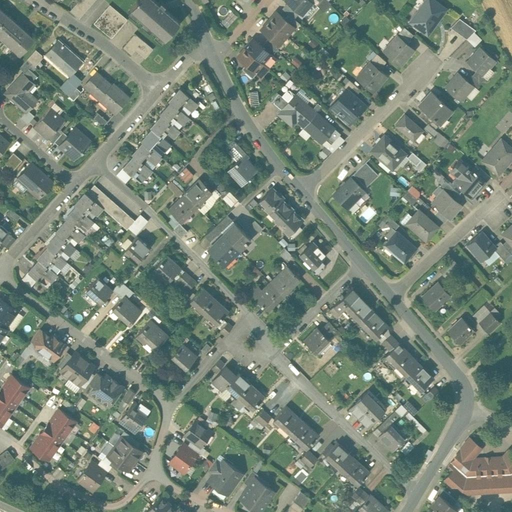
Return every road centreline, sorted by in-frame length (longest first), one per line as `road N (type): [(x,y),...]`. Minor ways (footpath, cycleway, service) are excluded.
road 1 (residential): [(250,318),(97,163)]
road 2 (residential): [(169,403),(0,276)]
road 3 (residential): [(417,494),(275,350)]
road 4 (residential): [(0,432),(52,482),(103,506),(120,505),(155,470)]
road 5 (residential): [(299,188),(432,61)]
road 6 (tertiary): [(210,58),(228,96),(299,188)]
road 7 (residential): [(34,0),(160,88)]
road 8 (residential): [(389,296),(493,204)]
road 9 (tertiary): [(389,296),(462,383),(465,408)]
road 10 (residential): [(275,350),(361,265)]
